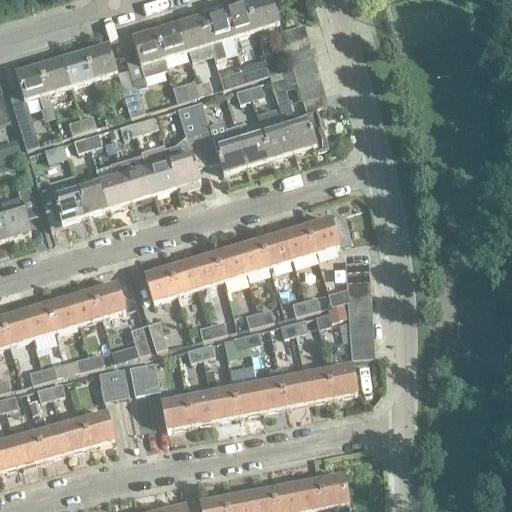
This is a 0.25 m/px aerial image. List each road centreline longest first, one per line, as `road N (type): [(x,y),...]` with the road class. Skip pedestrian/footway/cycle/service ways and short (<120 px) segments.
road 1 (residential): [(0,287),(380,171)]
road 2 (residential): [(16,511),(88,488),(403,427)]
road 3 (residential): [(403,427),(403,283),(380,171)]
road 4 (residential): [(380,171),(330,0)]
road 5 (residential): [(0,48),(117,12)]
